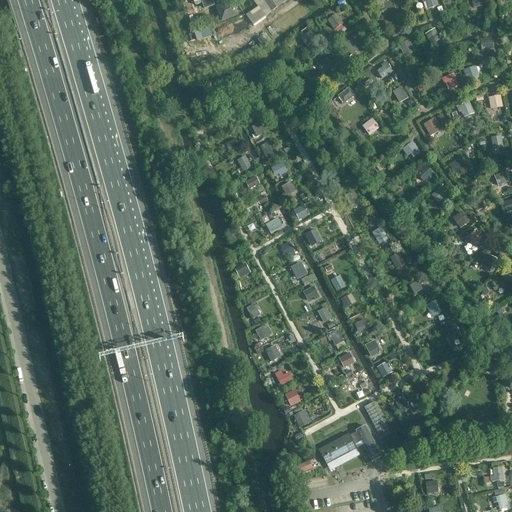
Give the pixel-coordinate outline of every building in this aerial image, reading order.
[(263,0),(273,12),(287,1),(286,0),(263,0)] [(438,0),(419,0),(424,10),(439,3),(438,0)] [(270,12),(262,1),(255,6),(257,9),(263,17),(270,12)] [(237,16),(232,3),(218,9),(222,21),(237,16)] [(263,17),(257,9),(246,17),(253,26),(263,18),(263,17)] [(328,19),(336,32),(346,26),(337,13),(328,19)] [(319,39),(309,26),(299,35),(309,48),(319,39)] [(436,28),(425,34),(431,45),(442,39),(436,28)] [(360,49),(351,36),(339,44),(348,57),(360,49)] [(420,58),(408,40),(398,47),(409,65),(420,58)] [(495,54),(493,40),(478,42),(480,56),(495,54)] [(246,56),(260,50),(258,46),(244,52),(246,56)] [(326,56),(318,65),(327,73),(335,64),(326,56)] [(396,74),(388,62),(381,67),(382,70),(377,73),(383,82),(396,74)] [(468,82),(481,78),(477,66),(464,70),(468,82)] [(458,86),(451,72),(438,79),(445,93),(458,86)] [(412,105),(398,87),(387,96),(401,114),(412,105)] [(356,97),(349,88),(334,99),(340,108),(356,97)] [(497,98),(485,99),(487,117),(499,115),(497,98)] [(459,105),(463,117),(474,114),(471,102),(459,105)] [(436,116),(442,128),(448,125),(443,114),(436,116)] [(441,132),(433,116),(424,120),(432,136),(441,132)] [(374,118),(363,125),(369,135),(380,129),(374,118)] [(269,138),(263,122),(249,128),(256,143),(269,138)] [(492,137),(493,149),(504,148),(503,136),(492,137)] [(238,138),(226,143),(228,150),(241,146),(238,138)] [(420,156),(409,142),(397,151),(407,165),(420,156)] [(266,158),(274,155),(269,143),(261,145),(266,158)] [(252,172),(243,157),(232,163),(240,179),(252,172)] [(459,159),(449,167),(456,178),(467,170),(459,159)] [(289,173),(284,163),(271,170),(277,180),(289,173)] [(425,182),(435,172),(427,165),(417,175),(425,182)] [(508,187),(503,171),(492,174),(497,190),(508,187)] [(251,189),(261,183),(257,176),(247,181),(251,189)] [(290,181),(277,188),(284,200),(297,193),(290,181)] [(450,199),(438,183),(427,191),(438,207),(450,199)] [(363,208),(350,191),(339,199),(351,216),(363,208)] [(261,204),(269,200),(266,195),(258,199),(261,204)] [(511,199),(503,202),(507,213),(511,211),(511,199)] [(299,217),(306,213),(303,207),(295,210),(299,217)] [(453,218),(461,229),(470,222),(461,211),(453,218)] [(282,228),(276,216),(262,224),(268,236),(282,228)] [(322,243),(316,229),(306,233),(312,247),(322,243)] [(485,243),(475,229),(463,238),(474,251),(485,243)] [(392,246),(380,230),(370,238),(382,254),(392,246)] [(282,257),(296,251),(291,241),(277,247),(282,257)] [(390,258),(397,269),(407,264),(400,252),(390,258)] [(482,267),(492,270),(496,257),(486,254),(482,267)] [(246,263),(235,269),(240,278),(251,272),(246,263)] [(308,275),(303,263),(291,268),(297,280),(308,275)] [(345,289),(336,272),(325,278),(335,295),(345,289)] [(511,289),(511,282),(505,273),(495,280),(506,295),(511,289)] [(425,289),(412,274),(403,281),(416,296),(425,289)] [(304,291),(311,303),(321,297),(315,285),(304,291)] [(352,293),(342,298),(346,307),(357,302),(352,293)] [(437,301),(427,305),(433,317),(442,314),(437,301)] [(260,315),(254,304),(246,307),(252,319),(260,315)] [(332,325),(324,305),(311,311),(319,330),(332,325)] [(368,333),(359,317),(348,323),(357,339),(368,333)] [(454,323),(440,332),(449,346),(463,337),(454,323)] [(271,338),(263,324),(251,330),(259,345),(271,338)] [(339,350),(347,344),(337,329),(328,335),(339,350)] [(376,340),(366,345),(371,357),(382,352),(376,340)] [(275,345),(265,350),(271,362),(281,357),(275,345)] [(356,365),(347,350),(334,357),(343,373),(356,365)] [(396,372),(387,360),(374,370),(383,382),(396,372)] [(289,378),(280,365),(270,372),(279,385),(289,378)] [(351,380),(355,390),(367,385),(363,375),(351,380)] [(295,390),(285,395),(291,407),(301,402),(295,390)] [(406,399),(396,400),(398,417),(408,416),(406,399)] [(390,435),(374,404),(365,408),(381,440),(390,435)] [(305,410),(293,416),(300,428),(311,422),(305,410)] [(357,449),(355,445),(362,442),(371,458),(380,454),(365,427),(356,431),(357,432),(350,436),(349,435),(319,451),(327,465),(357,449)] [(296,468),(298,483),(314,481),(312,466),(296,468)] [(504,467),(493,468),(493,480),(504,480),(504,467)] [(426,482),(428,494),(439,493),(438,481),(426,482)] [(510,511),(506,492),(491,496),(494,511),(510,511)] [(440,511),(439,502),(424,504),(424,511),(440,511)]
